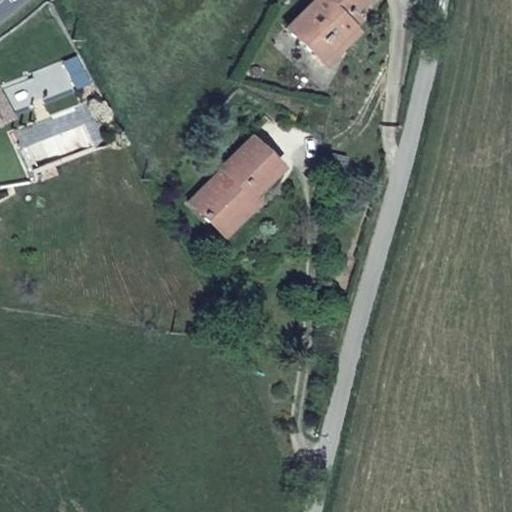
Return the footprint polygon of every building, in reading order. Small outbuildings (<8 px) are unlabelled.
[(300,34),(334,1),(334,0),(273,0),(271,3),(300,34)] [(300,34),(306,40),(339,7),(334,1),(300,34)] [(238,171),(267,139),(240,113),(232,121),(224,113),(204,134),(210,141),(173,180),(196,201),(209,187),(220,198),(233,185),(223,174),(230,167),(238,171)] [(243,175),(238,171),(230,167),(223,174),(233,185),(243,175)] [(52,168),(40,172),(43,181),(55,177),(52,168)] [(209,187),(196,201),(207,212),(220,198),(209,187)]
